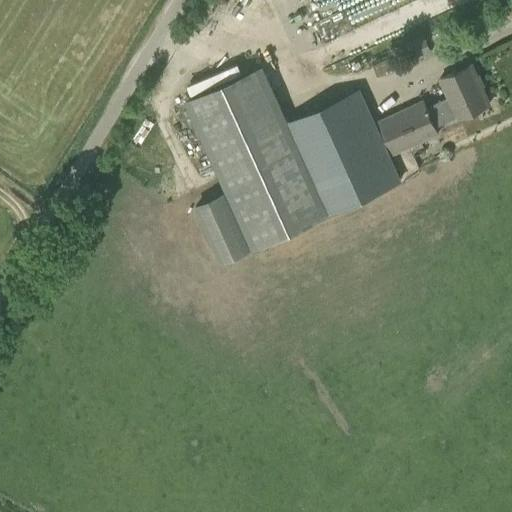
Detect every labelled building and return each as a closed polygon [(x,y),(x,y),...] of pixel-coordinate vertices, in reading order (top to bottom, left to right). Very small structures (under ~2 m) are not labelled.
[(403,53),(407,63),(432,52),(427,42),(403,53)] [(397,67),(391,55),(375,63),(381,74),(397,67)] [(440,78),(458,118),(489,103),(471,64),(440,78)] [(381,166),(380,163),(383,161),(371,136),(368,137),(353,105),(349,94),(285,122),(261,67),(187,99),(252,245),(325,213),(317,194),(381,166)] [(423,99),(378,120),(393,154),(438,134),(423,99)] [(224,191),(194,205),(221,263),(251,249),(224,191)]
